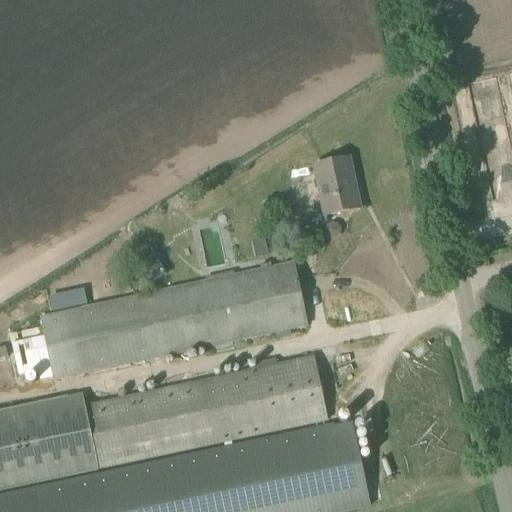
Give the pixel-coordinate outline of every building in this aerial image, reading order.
[(323,217),(341,213),(360,209),(349,158),(312,166),(323,217)] [(129,280),(132,294),(151,284),(139,261),(121,271),(118,273),(123,281),(129,280)] [(273,269),(133,299),(82,308),(40,317),(54,382),(288,331),(307,326),(292,264),(273,269)] [(314,358),(294,362),(85,407),(83,395),(0,412),(0,490),(328,422),(327,421),(314,358)] [(352,420),(329,425),(0,495),(0,511),(345,511),(370,507),(352,420)]
